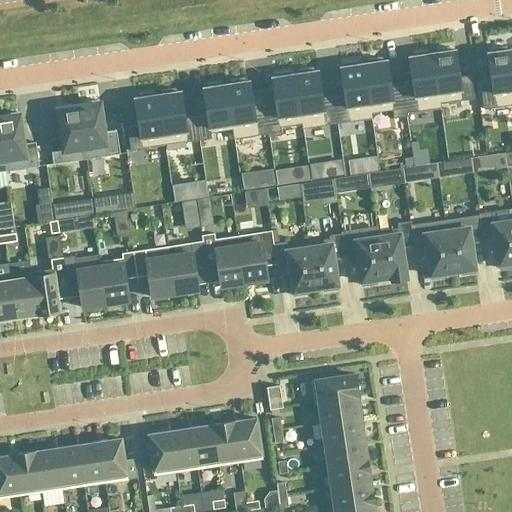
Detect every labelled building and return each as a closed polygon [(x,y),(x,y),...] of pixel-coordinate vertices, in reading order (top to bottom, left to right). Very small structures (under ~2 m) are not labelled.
[(435,55),(431,56),(440,110),(441,110),(440,105),(462,102),(462,103),(474,101),(470,77),(458,79),(454,52),(450,53),(449,49),(435,52),(435,55)] [(491,55),(487,55),(491,82),(479,84),(483,112),(511,107),(511,55),(511,56),(510,52),(506,52),(505,49),(491,51),(491,55)] [(401,88),(406,118),(407,118),(406,115),(440,110),(431,56),(427,56),(427,53),(412,55),(413,58),(409,59),(413,86),(401,88)] [(363,66),(371,120),(372,120),(371,116),(392,112),(393,120),(406,118),(401,88),(390,90),(386,63),(381,63),(381,60),(366,62),(367,65),(363,66)] [(371,120),(363,66),(359,67),(358,63),(344,65),(344,69),(340,69),(344,97),(333,98),(337,126),(371,120)] [(337,126),(333,98),(321,100),(317,73),(313,74),(312,70),(298,72),(298,76),(294,76),(303,131),(337,126)] [(301,131),(303,131),(294,76),(290,77),(290,73),(275,76),(276,79),(271,80),(273,89),(275,107),(264,109),(269,139),(281,137),(280,129),(301,126),(301,131)] [(268,139),(269,139),(264,109),(252,110),(250,93),(248,83),(244,84),(243,80),(229,83),(229,86),(225,87),(234,141),(267,136),(268,139)] [(233,141),(234,141),(225,87),(221,87),(221,84),(206,86),(207,90),(203,90),(207,117),(195,119),(199,143),(211,141),(210,135),(231,132),(233,141)] [(161,96),(157,97),(164,147),(187,143),(187,144),(199,143),(195,119),(184,121),(180,94),(175,94),(175,91),(160,93),(161,96)] [(143,150),(164,147),(157,97),(153,98),(152,94),(138,96),(138,100),(134,100),(138,128),(126,129),(130,153),(143,151),(143,150)] [(84,108),(78,109),(86,161),(119,156),(115,132),(104,134),(99,106),(98,106),(98,102),(84,104),(84,108)] [(60,141),(49,142),(52,166),(86,161),(78,109),(71,110),(71,106),(57,108),(58,112),(56,112),(60,141)] [(4,120),(0,120),(0,139),(5,173),(38,168),(35,145),(23,146),(19,118),(18,118),(17,115),(3,117),(4,120)] [(356,160),(348,162),(350,175),(358,174),(356,160)] [(317,164),(309,165),(312,181),(319,180),(317,164)] [(286,169),(276,170),(278,186),(288,185),(286,169)] [(272,171),(264,173),(266,188),(274,187),(272,171)] [(182,184),(172,186),(174,202),(184,200),(182,184)] [(511,210),(478,216),(479,218),(482,239),(494,237),(498,267),(499,271),(511,269),(511,210)] [(479,218),(444,223),(452,274),(460,273),(461,277),(475,275),(471,249),(471,245),(483,243),(482,239),(479,218)] [(48,223),(50,237),(59,236),(57,222),(48,223)] [(452,274),(444,223),(410,228),(413,248),(414,252),(426,250),(430,281),(445,279),(444,275),(452,274)] [(398,231),(376,234),(382,274),(390,272),(390,276),(405,274),(401,250),(413,248),(410,228),(410,227),(409,224),(397,226),(398,231)] [(353,233),(341,234),(345,258),(357,256),(360,281),(375,279),(374,275),(382,274),(376,234),(375,229),(353,233)] [(277,232),(271,233),(272,240),(275,259),(276,263),(276,267),(277,270),(288,269),(292,291),(306,289),(306,285),(314,284),(308,245),(286,248),(286,244),(279,245),(277,232)] [(271,233),(260,235),(236,238),(243,285),(267,282),(264,260),(275,259),(273,247),(271,233)] [(331,242),(308,245),(314,284),(321,283),(322,287),(337,284),(333,262),(345,260),(345,258),(341,234),(340,235),(341,237),(331,238),(331,242)] [(15,236),(3,237),(4,245),(16,244),(15,236)] [(206,269),(217,267),(220,289),(243,285),(236,238),(213,242),(212,238),(201,239),(202,243),(206,269)] [(167,249),(174,296),(198,292),(195,271),(206,269),(202,243),(191,245),(167,249)] [(167,249),(132,254),(136,280),(148,278),(151,299),(174,296),(167,249)] [(136,280),(132,254),(121,256),(122,260),(98,264),(105,306),(128,303),(125,281),(136,280)] [(82,310),(105,306),(98,264),(76,267),(74,258),(62,260),(67,290),(78,288),(82,310)] [(51,271),(30,275),(37,317),(59,313),(57,301),(68,299),(67,290),(62,260),(50,262),(51,271)] [(30,275),(9,278),(15,320),(37,317),(30,275)] [(0,279),(0,322),(15,320),(9,278),(0,279)] [(359,399),(355,376),(310,383),(314,406),(319,405),(356,399),(359,399)] [(279,388),(266,390),(269,412),(282,410),(279,388)] [(319,405),(322,426),(359,421),(356,399),(319,405)] [(233,424),(239,465),(262,461),(256,420),(233,424)] [(271,421),(272,433),(281,432),(279,420),(271,421)] [(325,448),(363,442),(359,421),(322,426),(325,448)] [(233,424),(212,427),(218,468),(239,465),(233,424)] [(191,430),(197,471),(218,468),(212,427),(191,430)] [(191,430),(169,433),(176,474),(197,471),(191,430)] [(281,432),(272,433),(274,445),(283,444),(281,432)] [(153,478),(176,474),(169,433),(147,437),(153,478)] [(98,444),(105,485),(127,482),(121,441),(98,444)] [(325,448),(328,469),(367,463),(367,462),(366,462),(363,442),(325,448)] [(105,485),(98,444),(77,447),(83,488),(105,485)] [(83,488),(77,447),(56,450),(62,491),(83,488)] [(62,491),(56,450),(34,454),(40,495),(62,491)] [(40,495),(34,454),(13,457),(19,498),(40,495)] [(0,500),(19,498),(13,457),(0,458),(0,500)] [(285,463),(277,464),(279,476),(287,475),(285,463)] [(331,490),(369,484),(367,474),(369,474),(367,463),(328,469),(331,490)] [(331,490),(335,511),(373,505),(372,494),(370,494),(369,484),(331,490)] [(278,498),(286,497),(284,485),(276,486),(278,498)] [(280,510),(288,509),(286,497),(278,498),(280,510)] [(211,504),(213,511),(225,510),(223,502),(211,504)] [(246,505),(246,511),(251,511),(259,511),(258,503),(246,505)]
